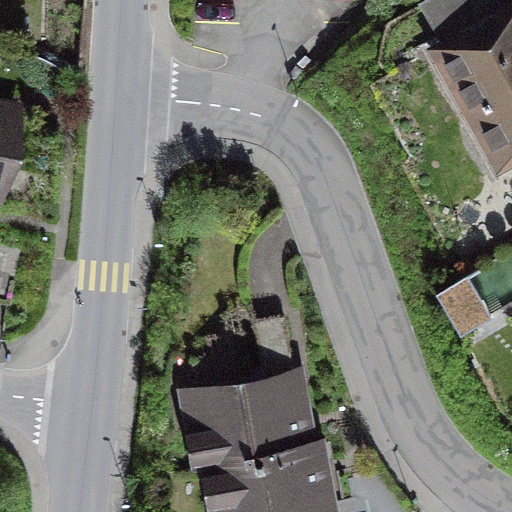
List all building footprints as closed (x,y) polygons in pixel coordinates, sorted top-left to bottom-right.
[(448,46),(439,51),(476,116),(484,112),(507,152),(511,148),(511,11),(507,14),(499,0),(422,0),(421,1),(448,46)] [(20,114),(0,110),(0,184),(6,186),(20,114)] [(20,247),(0,242),(0,301),(8,303),(20,247)] [(459,310),(494,296),(476,248),(440,262),(459,310)] [(263,378),(188,392),(202,465),(209,463),(307,444),(282,314),(252,320),(263,378)] [(209,463),(218,511),(327,511),(314,443),(307,444),(209,463)]
